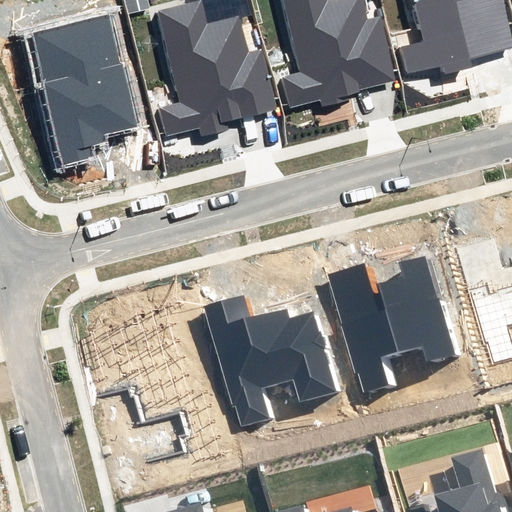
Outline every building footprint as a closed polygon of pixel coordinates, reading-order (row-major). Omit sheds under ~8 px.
[(282,79),(288,105),(321,97),(323,105),(351,98),(350,91),(397,79),(382,19),(367,23),(361,0),(284,0),(302,75),(282,79)] [(402,47),(408,72),(444,63),(446,71),(472,65),(470,57),(511,46),(511,42),(501,0),(415,0),(425,42),(402,47)] [(161,110),(167,136),(200,128),(202,136),(230,129),(228,121),(276,110),(261,50),(246,54),(237,18),(207,26),(201,1),(159,11),(181,105),(161,110)] [(113,17),(32,36),(64,166),(93,159),(90,146),(104,142),(103,135),(139,126),(113,17)] [(426,362),(453,354),(425,256),(399,264),(403,278),(372,287),(365,264),(329,275),(363,391),(388,384),(379,355),(421,343),(426,362)] [(511,288),(491,295),(489,285),(471,290),(492,362),(511,356),(511,346),(506,326),(511,324),(511,288)] [(241,297),(206,307),(241,426),(268,418),(259,388),(294,377),(300,400),(333,390),(310,311),(290,317),(287,309),(249,321),(241,297)] [(498,511),(481,450),(450,459),(458,487),(435,494),(440,511),(498,511)]
